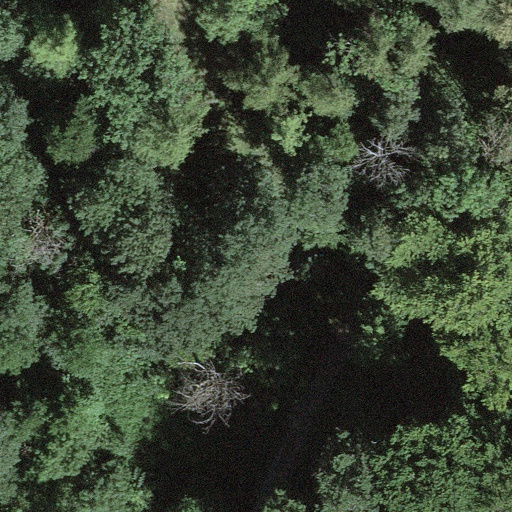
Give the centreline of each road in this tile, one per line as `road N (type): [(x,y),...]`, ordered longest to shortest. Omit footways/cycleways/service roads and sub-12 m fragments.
road 1 (track): [(256,511),(314,372),(347,328),(453,227),(511,196)]
road 2 (track): [(189,0),(251,187),(287,264),(347,328)]
